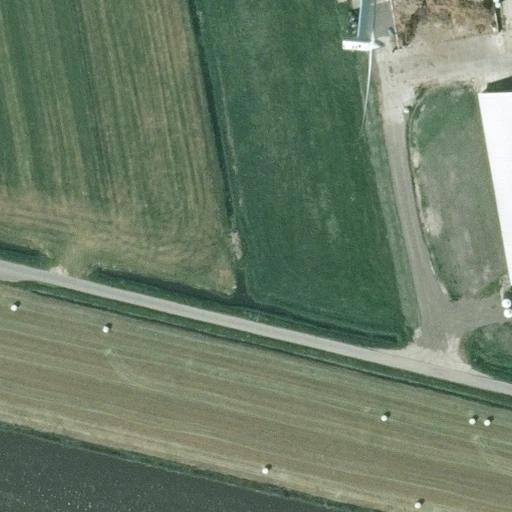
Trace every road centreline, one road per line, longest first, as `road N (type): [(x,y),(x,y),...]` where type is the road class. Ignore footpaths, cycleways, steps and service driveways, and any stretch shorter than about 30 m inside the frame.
road 1 (unclassified): [(511,390),(0,266)]
road 2 (track): [(511,59),(383,78),(428,340),(419,367)]
